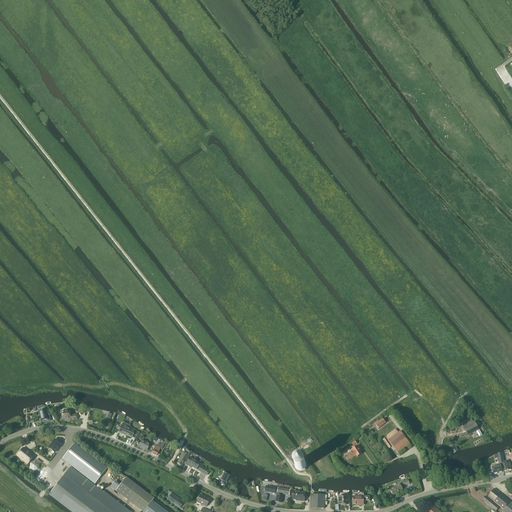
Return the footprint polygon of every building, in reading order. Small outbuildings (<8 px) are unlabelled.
[(46,410),(44,410),(38,412),(40,418),(41,421),(49,419),(50,421),(55,420),(51,416),(49,416),(46,410)] [(70,416),(70,411),(62,412),(62,420),(67,419),(67,421),(77,420),(76,415),(70,416)] [(386,416),(372,425),(374,427),(376,426),(378,429),(386,423),(383,420),(387,418),(386,416)] [(468,436),(479,430),(474,421),(463,427),(468,436)] [(135,439),(139,433),(135,431),(129,428),(130,427),(129,426),(124,423),(122,424),(118,433),(126,436),(126,435),(132,438),(132,437),(135,439)] [(398,433),(395,430),(385,437),(388,441),(398,454),(410,445),(400,432),(398,433)] [(55,453),(61,445),(54,440),(48,448),(55,453)] [(146,451),(150,444),(141,440),(138,447),(146,451)] [(155,446),(151,454),(156,456),(159,451),(160,449),(162,449),(165,443),(162,441),(160,445),(158,444),(156,447),(155,446)] [(74,443),(62,459),(94,484),(106,468),(74,443)] [(356,457),(362,454),(360,451),(360,450),(358,446),(351,450),(353,452),(348,455),(351,459),(356,456),(356,457)] [(27,465),(33,457),(23,448),(16,456),(25,463),(27,465)] [(186,461),(190,455),(191,453),(187,450),(184,453),(183,452),(177,464),(182,466),(185,460),(186,461)] [(501,457),(498,458),(500,464),(502,464),(504,471),(509,470),(511,470),(510,465),(511,464),(510,463),(510,462),(504,463),(503,457),(501,458),(501,457)] [(196,470),(200,464),(190,458),(186,464),(190,467),(190,466),(196,470)] [(306,466),(306,465),(306,464),(306,463),(305,462),(305,461),(304,461),(303,461),(303,460),(302,460),(300,460),(299,460),(298,460),(298,461),(297,461),(296,461),(296,462),(295,463),(295,464),(295,465),(295,466),(295,467),(295,468),(295,469),(296,469),(296,470),(297,470),(297,471),(298,471),(299,471),(299,472),(300,472),(301,472),(302,471),(303,471),(304,471),(304,470),(305,470),(305,469),(306,469),(306,468),(306,467),(306,466)] [(33,471),(38,469),(39,464),(35,461),(30,463),(29,468),(33,471)] [(501,466),(500,464),(497,465),(498,467),(492,468),(494,474),(502,472),(501,466)] [(65,507),(71,511),(129,511),(104,492),(103,492),(70,467),(49,494),(65,507)] [(206,476),(209,472),(201,467),(198,471),(206,476)] [(125,478),(115,491),(119,495),(130,481),(126,477),(125,478)] [(400,484),(390,490),(391,491),(390,492),(392,494),(393,496),(403,490),(400,484)] [(278,488),(275,502),(281,503),(283,495),(289,496),(290,490),(281,488),(278,488)] [(511,511),(511,503),(510,502),(494,489),(488,497),(504,510),(502,511),(511,511)] [(304,501),(305,493),(293,491),(292,500),(300,501),(304,501)] [(180,509),(180,508),(184,502),(171,493),(167,500),(179,509),(180,509)] [(353,497),(353,505),(363,505),(364,495),(359,494),(359,497),(353,497)] [(206,507),(210,500),(200,495),(196,503),(206,507)] [(324,509),(325,495),(317,495),(311,495),(311,508),(324,509)] [(350,495),(345,495),(343,495),(343,496),(339,496),(339,505),(347,505),(347,503),(350,502),(350,495)] [(496,511),(499,508),(485,496),(482,500),(496,511)]
